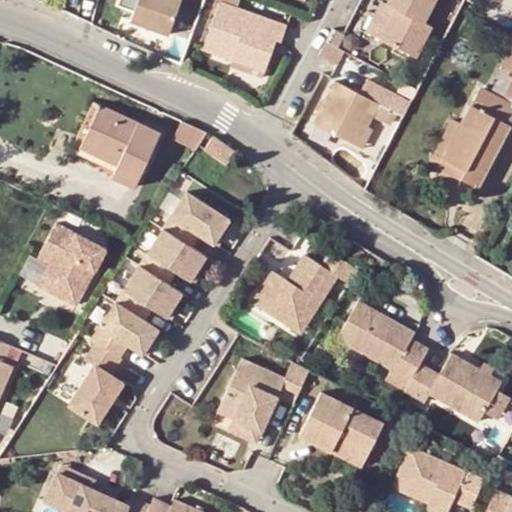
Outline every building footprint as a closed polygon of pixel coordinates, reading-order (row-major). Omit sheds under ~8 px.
[(129,12),(132,0),(114,0),(112,6),(129,12)] [(132,0),(129,12),(126,19),(163,32),(174,0),(132,0)] [(214,0),(197,47),(226,57),(258,68),(267,40),(274,43),(280,26),(230,8),(232,0),(214,0)] [(420,22),(430,0),(385,0),(384,3),(392,7),(377,37),(412,55),(428,26),(420,22)] [(377,37),(392,7),(384,3),(380,1),(364,31),(377,37)] [(329,29),(323,42),(333,47),(340,34),(329,29)] [(334,65),(341,51),(333,47),(323,42),(317,54),(327,60),(334,65)] [(255,77),(258,68),(226,57),(223,65),(255,77)] [(511,79),(502,99),(511,104),(511,79)] [(313,122),(355,144),(364,128),(377,103),(335,81),(313,122)] [(442,157),(466,170),(460,181),(477,189),(511,120),(511,104),(502,99),(479,87),(459,123),(442,157)] [(158,135),(99,108),(81,145),(119,163),(113,177),(134,187),(158,135)] [(466,170),(442,157),(459,123),(449,118),(431,153),(430,155),(430,159),(431,163),(433,166),(460,181),(466,170)] [(207,134),(181,123),(173,142),(196,152),(207,134)] [(369,131),(364,128),(355,144),(360,147),(369,131)] [(233,153),(213,139),(207,148),(225,162),(233,153)] [(230,218),(189,192),(93,338),(98,341),(121,356),(130,342),(145,350),(159,328),(145,319),(153,307),(168,315),(183,292),(168,283),(176,271),(190,280),(206,254),(193,246),(201,232),(216,241),(230,218)] [(107,251),(58,224),(40,257),(53,264),(41,287),(77,307),(107,251)] [(260,297),(306,323),(337,272),(352,281),(362,266),(333,249),(324,265),(306,255),(291,281),(274,272),(260,297)] [(302,330),(306,323),(260,297),(256,304),(302,330)] [(396,368),(389,379),(406,389),(420,365),(430,348),(414,339),(418,331),(361,300),(339,336),(396,368)] [(125,381),(111,372),(121,356),(98,341),(86,359),(95,365),(71,405),(100,422),(125,381)] [(12,367),(19,351),(0,342),(0,402),(15,368),(12,367)] [(482,420),(487,411),(499,389),(504,382),(491,375),(481,369),(452,353),(440,376),(420,365),(406,389),(425,400),(430,391),(482,420)] [(236,418),(262,430),(279,393),(296,401),(310,369),(299,363),(293,360),(286,375),(244,356),(219,410),(236,418)] [(481,369),(491,375),(494,368),(484,363),(481,369)] [(511,398),(511,396),(499,389),(487,411),(501,419),(511,398)] [(361,466),(384,424),(321,391),(299,434),(361,466)] [(232,427),(257,439),(262,430),(236,418),(232,427)] [(472,509),(485,481),(414,447),(396,485),(428,500),(447,509),(452,499),(472,509)] [(80,481),(115,496),(119,488),(83,473),(80,481)] [(80,481),(68,508),(76,511),(146,511),(150,502),(130,493),(126,501),(115,496),(80,481)] [(511,511),(511,494),(498,488),(487,511),(511,511)] [(211,511),(174,496),(171,503),(154,495),(150,502),(146,511),(211,511)] [(438,511),(445,511),(447,509),(428,500),(425,506),(438,511)]
